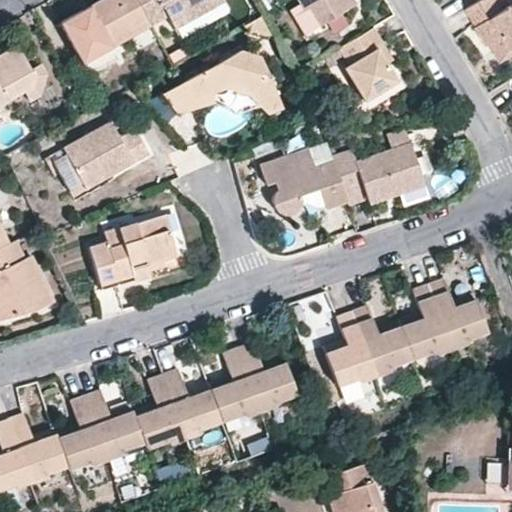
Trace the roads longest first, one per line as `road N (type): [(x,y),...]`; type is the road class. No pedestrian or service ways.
road 1 (residential): [(253,289),(511,194)]
road 2 (residential): [(0,366),(253,289)]
road 3 (residential): [(414,0),(511,166)]
road 4 (residential): [(208,176),(253,289)]
